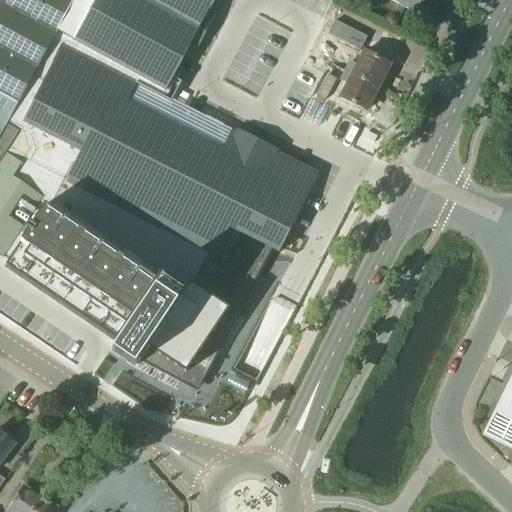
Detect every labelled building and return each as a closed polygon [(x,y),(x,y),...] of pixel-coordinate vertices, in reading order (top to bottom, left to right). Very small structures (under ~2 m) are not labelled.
[(0,0),(0,125),(4,127),(5,126),(11,114),(15,105),(55,32),(63,19),(72,0),(0,0)] [(72,0),(63,19),(172,79),(189,49),(195,52),(195,51),(189,47),(198,31),(204,34),(205,33),(199,30),(207,14),(213,17),(214,16),(208,13),(215,0),(72,0)] [(386,0),(415,15),(422,0),(386,0)] [(17,134),(0,160),(0,255),(8,260),(4,265),(116,341),(111,348),(113,350),(111,353),(133,369),(136,365),(138,366),(140,363),(180,384),(183,383),(184,384),(185,386),(187,387),(188,388),(190,389),(192,389),(194,389),(195,389),(197,388),(199,387),(200,386),(201,385),(202,383),(202,382),(202,380),(202,379),(202,377),(206,376),(240,313),(238,312),(271,250),(275,252),(276,250),(313,178),(273,158),(275,154),(274,154),(270,162),(261,158),(252,153),(256,144),(255,144),(250,153),(232,143),(237,135),(236,134),(224,157),(123,106),(138,78),(164,92),(161,98),(170,103),(180,83),(172,79),(63,19),(55,32),(15,105),(11,114),(5,126),(17,134)] [(334,22),(327,35),(359,52),(366,38),(334,22)] [(326,38),(319,53),(336,61),(343,46),(326,38)] [(346,66),(343,71),(377,89),(389,66),(363,52),(356,66),(352,64),(346,66)] [(329,103),(335,78),(327,76),(330,63),(317,60),(315,69),(308,67),(301,96),(329,103)] [(346,85),(339,99),(365,112),(377,89),(343,71),(340,77),(342,83),(346,85)] [(183,107),(188,96),(181,92),(175,103),(183,107)] [(272,264),(253,291),(275,306),(294,280),(272,264)] [(511,378),(495,413),(511,421),(511,378)] [(0,464),(14,446),(0,435),(0,464)] [(23,488),(7,511),(54,511),(56,509),(23,488)]
